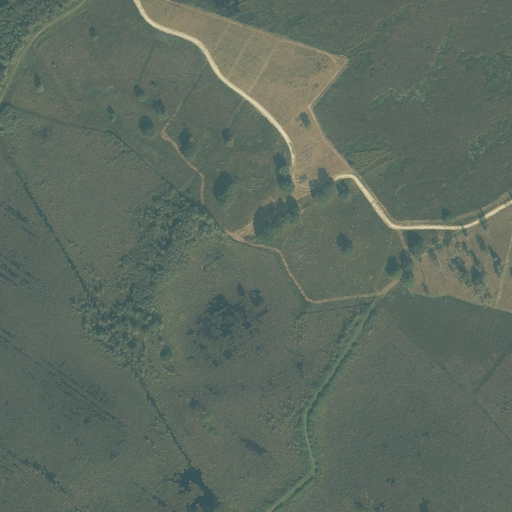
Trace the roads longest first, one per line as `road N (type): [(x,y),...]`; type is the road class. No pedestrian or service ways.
road 1 (track): [(133,0),(149,21),(197,42),(222,78),(271,118),(292,147),(296,186),(313,189),(354,175),(401,226),(470,228)]
road 2 (track): [(272,511),(314,472),(306,415),(380,294),(414,260),(470,228)]
road 3 (track): [(86,0),(29,43),(0,98)]
